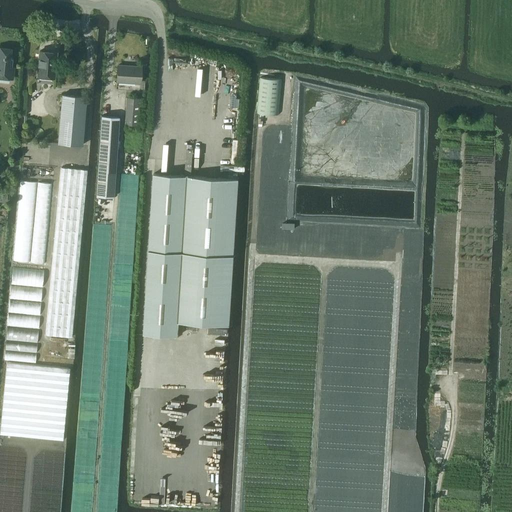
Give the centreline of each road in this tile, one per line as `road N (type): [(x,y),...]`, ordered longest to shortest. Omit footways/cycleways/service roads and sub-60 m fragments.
road 1 (track): [(437,511),(452,431),(462,143)]
road 2 (track): [(511,103),(161,25)]
